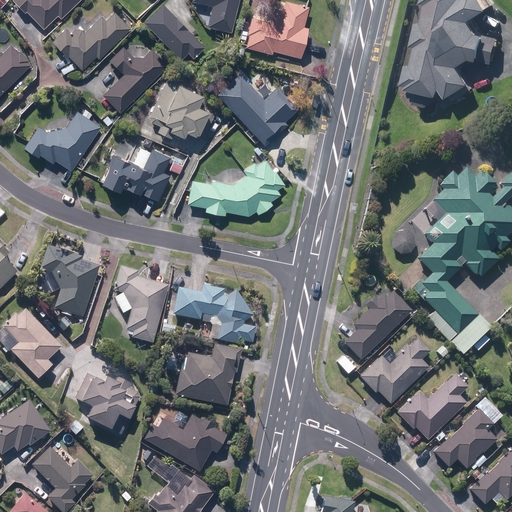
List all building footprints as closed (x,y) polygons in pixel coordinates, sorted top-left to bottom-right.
[(24,13),(41,31),(55,17),(59,21),(79,0),(12,0),(10,2),(22,15),(24,13)] [(208,28),(232,33),(239,0),(192,0),(192,1),(213,6),(208,28)] [(426,0),(404,88),(447,99),(468,84),(457,67),(470,59),(492,64),(497,40),(475,35),(468,20),(491,6),(487,0),(426,0)] [(272,51),(300,58),(303,45),(308,30),(303,28),(309,9),(286,2),(283,12),(275,10),(271,25),(252,19),(247,36),(250,36),(246,48),(272,54),(272,51)] [(145,23),(181,61),(188,54),(193,59),(204,49),(163,6),(145,23)] [(71,62),(80,72),(95,58),(98,61),(129,31),(113,14),(104,23),(100,18),(83,34),(81,32),(72,32),(69,35),(64,30),(49,43),(58,54),(64,60),(67,57),(71,62)] [(0,97),(31,66),(28,63),(29,61),(19,52),(18,53),(11,46),(0,57),(0,97)] [(99,96),(116,114),(163,67),(148,50),(140,58),(131,58),(120,48),(106,62),(113,69),(120,75),(99,96)] [(217,96),(265,147),(271,142),(287,126),(284,123),(297,110),(277,88),(264,100),(240,75),(217,96)] [(158,133),(171,139),(174,134),(183,138),(186,133),(196,138),(209,113),(197,108),(202,97),(168,80),(150,118),(152,124),(160,128),(158,133)] [(205,90),(212,95),(217,89),(210,83),(205,90)] [(62,165),(71,171),(100,128),(89,120),(92,115),(85,111),(82,116),(78,113),(66,130),(47,134),(39,128),(25,149),(38,158),(40,155),(52,164),(55,160),(62,165)] [(103,120),(108,126),(112,122),(108,117),(103,120)] [(143,145),(149,148),(152,142),(146,139),(143,145)] [(150,198),(158,202),(170,177),(163,174),(170,159),(152,150),(150,154),(140,149),(133,164),(130,163),(130,164),(115,157),(103,184),(120,192),(122,187),(127,190),(128,188),(141,194),(144,188),(146,189),(143,195),(150,198)] [(226,212),(248,217),(256,212),(258,216),(273,206),(271,203),(281,196),(278,191),(284,186),(275,172),(273,174),(265,162),(257,168),(255,164),(244,171),(247,177),(233,186),(212,181),(211,185),(192,181),(187,204),(195,206),(206,208),(205,212),(225,216),(226,212)] [(170,171),(178,175),(182,168),(174,163),(170,171)] [(427,318),(449,341),(478,313),(445,280),(461,266),(460,265),(464,261),(476,273),(477,271),(480,274),(498,257),(491,249),(495,244),(499,248),(508,240),(504,236),(509,231),(511,234),(511,206),(511,208),(507,204),(503,208),(499,205),(511,194),(511,170),(500,182),(503,185),(492,196),(489,194),(497,187),(493,182),(494,181),(485,172),(483,173),(480,170),(474,176),(465,167),(457,175),(452,170),(444,178),(445,179),(441,183),(445,187),(425,207),(437,219),(425,230),(435,240),(418,256),(433,271),(422,281),(431,291),(423,297),(435,310),(427,318)] [(393,248),(401,253),(410,252),(415,244),(414,234),(406,229),(397,231),(391,238),(393,248)] [(0,290),(17,273),(10,265),(4,260),(9,255),(0,245),(0,290)] [(54,309),(83,319),(99,268),(89,264),(81,262),(81,258),(48,247),(41,270),(51,273),(61,290),(54,309)] [(132,338),(152,344),(168,287),(156,283),(137,278),(139,272),(120,267),(113,292),(122,295),(115,299),(124,315),(132,311),(126,330),(134,332),(132,338)] [(218,341),(242,346),(243,341),(253,343),(256,329),(243,326),(244,323),(253,318),(236,291),(227,297),(223,296),(224,292),(203,287),(201,294),(187,291),(178,289),(176,297),(168,295),(165,311),(173,312),(172,315),(200,321),(201,314),(216,318),(221,326),(218,341)] [(345,341),(361,358),(410,311),(413,314),(418,309),(410,301),(406,305),(393,290),(387,296),(383,293),(377,299),(374,296),(366,303),(370,308),(354,323),(358,328),(345,341)] [(37,372),(41,377),(52,367),(48,362),(61,349),(25,311),(17,318),(16,317),(3,328),(18,344),(10,351),(33,375),(37,372)] [(163,333),(175,334),(176,327),(164,326),(163,333)] [(71,331),(76,338),(80,335),(76,328),(71,331)] [(377,389),(390,402),(428,366),(420,358),(429,349),(418,337),(409,346),(408,345),(396,356),(389,349),(361,376),(375,391),(377,389)] [(436,351),(441,357),(447,352),(443,346),(436,351)] [(176,397),(227,407),(234,374),(236,374),(241,352),(215,347),(212,360),(188,355),(185,373),(180,372),(176,397)] [(415,425),(428,438),(466,401),(458,394),(467,385),(455,373),(447,382),(446,381),(426,399),(418,391),(397,411),(413,427),(415,425)] [(110,430),(121,435),(139,399),(137,395),(128,390),(130,386),(117,380),(115,384),(106,380),(104,384),(87,376),(76,400),(93,408),(87,420),(110,431),(110,430)] [(0,388),(0,392),(3,396),(14,386),(9,380),(0,388)] [(457,457),(467,467),(475,459),(474,458),(482,450),(483,451),(496,438),(486,428),(493,422),(488,417),(496,408),(484,396),(476,404),(478,407),(463,423),(464,424),(449,438),(448,437),(434,451),(448,465),(457,457)] [(0,453),(1,456),(14,447),(18,452),(29,445),(30,447),(50,433),(29,403),(0,421),(0,453)] [(144,441),(199,472),(211,451),(216,455),(226,437),(214,430),(215,428),(203,421),(202,423),(191,417),(183,432),(163,421),(158,431),(152,427),(144,441)] [(495,433),(498,435),(502,433),(504,430),(502,426),(499,425),(495,426),(493,430),(495,433)] [(434,437),(438,441),(445,434),(441,431),(434,437)] [(77,441),(68,449),(74,457),(84,449),(77,441)] [(470,488),(483,503),(499,489),(507,497),(511,491),(511,448),(499,460),(500,462),(485,475),(484,475),(470,488)] [(48,498),(61,511),(67,511),(75,505),(71,501),(85,487),(84,486),(92,478),(78,463),(70,470),(50,449),(32,467),(56,491),(48,498)] [(474,462),(478,467),(486,458),(490,454),(487,450),(483,455),(482,454),(474,462)] [(469,472),(475,479),(480,474),(475,467),(469,472)] [(200,511),(214,493),(193,478),(186,488),(183,486),(176,496),(166,488),(157,499),(155,498),(148,506),(156,511),(200,511)] [(122,497),(127,503),(131,499),(126,493),(122,497)] [(350,511),(353,499),(322,493),(318,511),(350,511)] [(44,511),(25,495),(10,511),(44,511)]
